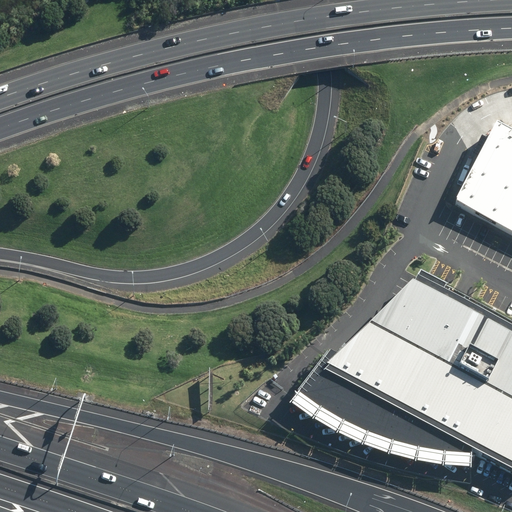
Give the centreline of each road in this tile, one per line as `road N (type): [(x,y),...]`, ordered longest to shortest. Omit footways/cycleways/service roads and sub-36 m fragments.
road 1 (primary): [(511,28),(340,44),(171,76),(0,128)]
road 2 (motorway): [(308,0),(325,67),(320,126),(304,171),(257,230),(213,260),(154,277),(0,254)]
road 3 (primary): [(0,98),(238,30),(481,0)]
road 4 (motorway): [(0,397),(258,461),(408,511)]
road 5 (motorway): [(0,447),(190,511)]
